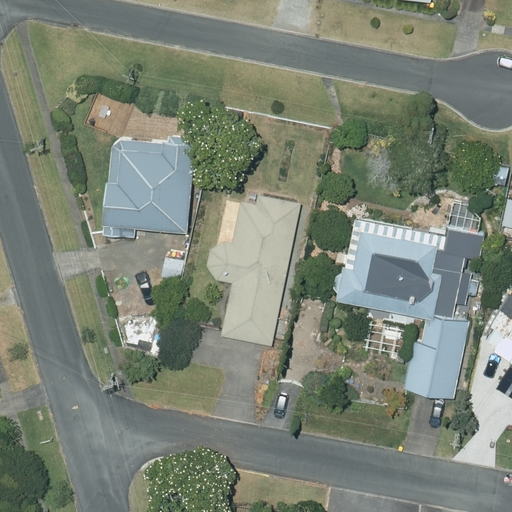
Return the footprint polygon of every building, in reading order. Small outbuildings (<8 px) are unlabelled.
[(109,140),(100,235),(131,237),(132,229),(182,233),(191,147),(185,146),(185,139),(165,137),(164,145),(109,140)] [(479,181),(501,185),(504,168),(482,163),(479,181)] [(208,250),(205,265),(214,279),(231,283),(220,336),(268,345),(297,204),(255,195),(253,205),(239,202),(230,244),(221,242),(208,250)] [(503,225),(511,226),(511,206),(506,206),(503,225)] [(411,341),(401,389),(451,399),(466,321),(449,318),(461,257),(475,259),(480,235),(445,228),(441,248),(356,232),(348,270),(338,268),(336,276),(333,276),(330,291),(333,291),(332,301),(423,318),(418,342),(411,341)] [(511,247),(498,245),(492,273),(510,276),(511,266),(511,247)] [(163,257),(160,277),(178,280),(181,260),(163,257)] [(489,283),(484,303),(494,306),(499,286),(489,283)] [(494,347),(491,352),(511,365),(511,286),(487,326),(491,328),(483,340),(494,347)]
